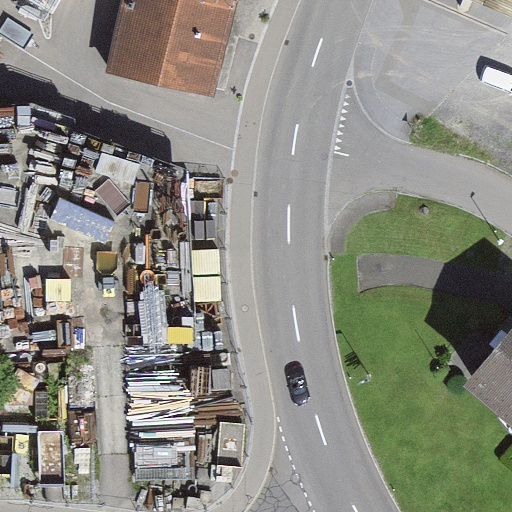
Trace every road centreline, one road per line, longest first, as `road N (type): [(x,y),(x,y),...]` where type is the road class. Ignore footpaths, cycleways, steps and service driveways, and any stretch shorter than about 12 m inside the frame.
road 1 (secondary): [(352,511),(322,439),(289,302),(294,149)]
road 2 (residential): [(294,149),(450,180),(511,205)]
road 3 (secondary): [(294,149),(336,0)]
